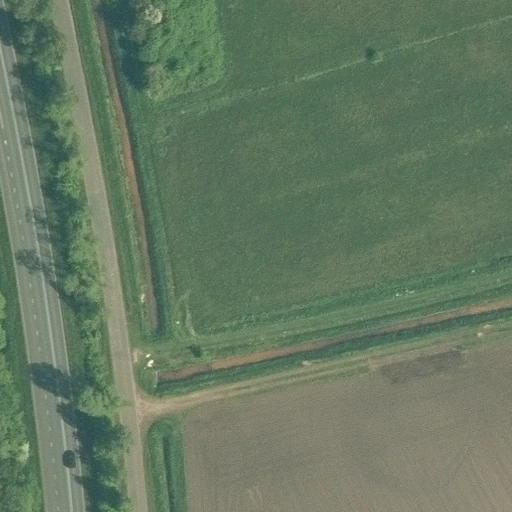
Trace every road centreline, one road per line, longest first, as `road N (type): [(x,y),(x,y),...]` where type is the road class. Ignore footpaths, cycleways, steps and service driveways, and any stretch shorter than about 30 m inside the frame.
road 1 (unclassified): [(139,511),(58,0)]
road 2 (track): [(511,275),(120,363)]
road 3 (trunk): [(62,511),(8,122)]
